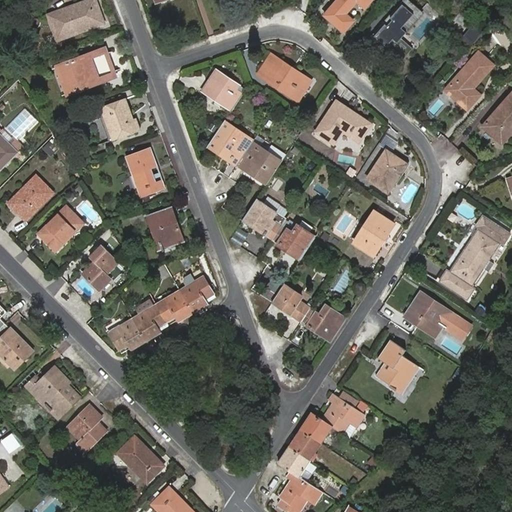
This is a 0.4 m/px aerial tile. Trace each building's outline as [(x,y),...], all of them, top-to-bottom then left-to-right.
[(94,0),(50,16),(59,41),(105,24),(95,0),(94,0)] [(338,0),(326,15),(344,32),(354,21),(346,14),(357,1),(365,8),(372,0),(338,0)] [(398,58),(409,45),(401,38),(421,15),(407,2),(376,37),(398,58)] [(483,33),(473,25),(460,40),(470,48),(483,33)] [(412,49),(409,45),(398,58),(402,60),(412,49)] [(89,83),(90,87),(115,78),(106,51),(80,60),(82,64),(100,58),(106,77),(89,83)] [(265,75),(263,77),(277,86),(279,85),(298,98),(310,81),(297,73),(298,71),(271,53),(258,71),(265,75)] [(478,53),(446,90),(460,103),(463,99),(470,106),(480,95),(473,89),(493,66),(478,53)] [(59,68),(69,95),(90,87),(89,83),(106,77),(100,58),(82,64),(80,60),(59,68)] [(66,96),(69,95),(59,68),(55,69),(66,96)] [(232,110),(243,93),(237,89),(240,84),(216,68),(202,89),(212,96),(214,93),(224,101),(223,104),(232,110)] [(214,93),(212,96),(223,104),(224,101),(214,93)] [(511,94),(484,127),(502,144),(511,132),(511,94)] [(102,108),(115,141),(142,131),(138,120),(135,121),(127,99),(102,108)] [(467,110),(470,106),(463,99),(460,103),(467,110)] [(336,102),(316,132),(333,143),(342,130),(358,140),(368,125),(336,102)] [(225,120),(208,145),(220,153),(222,150),(232,156),(230,160),(238,165),(253,141),(254,140),(225,120)] [(0,135),(0,171),(18,154),(0,135)] [(438,135),(431,146),(449,157),(456,146),(438,135)] [(266,184),(282,161),(253,141),(238,165),(266,184)] [(127,157),(134,176),(138,175),(142,188),(139,189),(142,198),(166,189),(163,180),(157,182),(153,170),(158,168),(152,149),(127,157)] [(222,150),(220,153),(230,160),(232,156),(222,150)] [(387,151),(369,178),(388,192),(407,164),(387,151)] [(36,177),(9,204),(25,221),(52,193),(36,177)] [(279,228),(286,217),(257,198),(242,220),(243,221),(252,227),(254,225),(265,233),(263,235),(271,240),(279,228)] [(67,208),(40,234),(57,251),(83,225),(67,208)] [(156,231),(163,253),(166,252),(165,248),(184,241),(172,209),(148,218),(153,232),(156,231)] [(374,211),(354,242),(375,255),(395,224),(374,211)] [(465,251),(487,265),(500,245),(503,247),(510,236),(483,218),(475,229),(478,231),(465,251)] [(313,240),(315,237),(295,223),(288,233),(279,228),(271,240),(281,246),(283,243),(290,248),(288,251),(301,259),(313,240)] [(252,227),(263,235),(265,233),(254,225),(252,227)] [(230,240),(241,245),(247,233),(236,228),(230,240)] [(330,236),(324,232),(320,239),(327,243),(330,236)] [(89,258),(94,262),(96,264),(92,268),(90,266),(82,274),(99,290),(110,278),(105,273),(117,261),(102,245),(89,258)] [(472,288),(487,265),(465,251),(451,273),(448,272),(440,283),(468,301),(475,290),(472,288)] [(309,283),(316,272),(306,267),(300,278),(309,283)] [(188,314),(189,315),(190,314),(217,298),(204,276),(177,292),(179,296),(179,297),(180,298),(188,314)] [(302,322),(310,308),(300,301),(303,297),(284,285),(273,301),(272,302),(273,303),(302,322)] [(272,289),(268,295),(273,298),(276,293),(272,289)] [(173,325),(189,315),(188,314),(180,298),(179,297),(179,296),(177,292),(158,303),(171,324),(172,325),(173,325)] [(440,325),(443,328),(451,315),(420,295),(407,316),(420,324),(418,327),(433,336),(440,325)] [(171,326),(172,325),(171,324),(158,303),(141,314),(143,317),(145,318),(145,319),(154,335),(154,336),(155,335),(171,326)] [(331,341),(346,318),(327,306),(321,315),(310,308),(302,322),(331,341)] [(123,355),(154,336),(154,335),(145,319),(145,318),(143,317),(141,314),(109,332),(123,355)] [(5,324),(0,328),(0,353),(15,368),(31,352),(5,324)] [(436,339),(443,328),(440,325),(433,336),(436,339)] [(387,365),(378,378),(391,386),(389,388),(397,392),(397,391),(402,394),(419,367),(403,357),(407,351),(392,342),(380,360),(387,365)] [(43,382),(41,380),(32,389),(46,403),(44,404),(52,412),(74,390),(68,385),(70,383),(54,367),(45,376),(46,378),(43,382)] [(459,367),(453,376),(462,382),(468,372),(459,367)] [(334,428),(341,433),(348,423),(357,429),(365,416),(333,395),(332,395),(328,402),(333,405),(323,421),(334,428)] [(68,427),(81,441),(78,443),(88,453),(108,434),(98,424),(103,419),(90,406),(68,427)] [(302,430),(301,431),(302,432),(305,434),(316,416),(313,415),(312,414),(311,415),(302,430)] [(305,434),(323,445),(334,428),(323,421),(319,418),(318,418),(316,416),(305,434)] [(291,448),(294,450),(305,434),(302,432),(301,431),(300,432),(291,447),(290,448),(291,448)] [(10,432),(0,439),(0,441),(9,454),(20,446),(10,432)] [(311,461),(312,462),(312,461),(323,445),(305,434),(294,450),(311,461)] [(118,454),(146,483),(163,467),(135,438),(118,454)] [(280,465),(283,467),(294,450),(291,448),(290,448),(289,449),(280,463),(279,464),(280,465)] [(311,463),(312,462),(311,461),(294,450),(283,467),(290,472),(291,472),(292,473),(301,479),(311,463)] [(378,463),(372,457),(368,462),(374,467),(378,463)] [(290,473),(288,477),(293,480),(281,498),(283,499),(279,505),(289,511),(302,511),(303,511),(299,509),(305,499),(309,502),(316,506),(324,493),(301,479),(292,473),(291,472),(290,473)] [(0,497),(11,490),(0,474),(0,497)] [(154,505),(160,511),(193,511),(170,488),(154,505)] [(299,509),(303,511),(309,502),(305,499),(299,509)]
